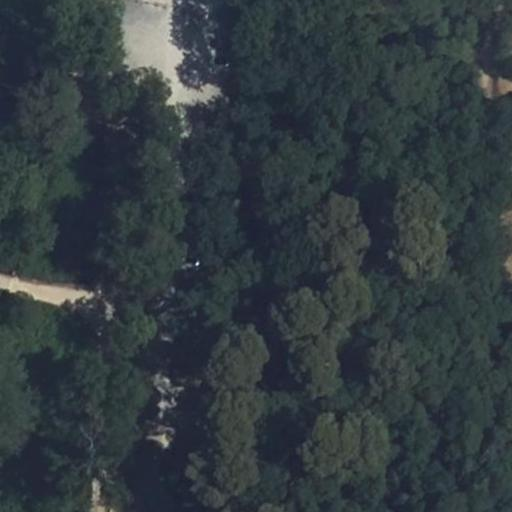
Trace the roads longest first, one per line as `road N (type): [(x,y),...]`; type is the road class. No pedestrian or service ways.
road 1 (track): [(104,511),(109,297)]
road 2 (track): [(151,304),(0,279)]
